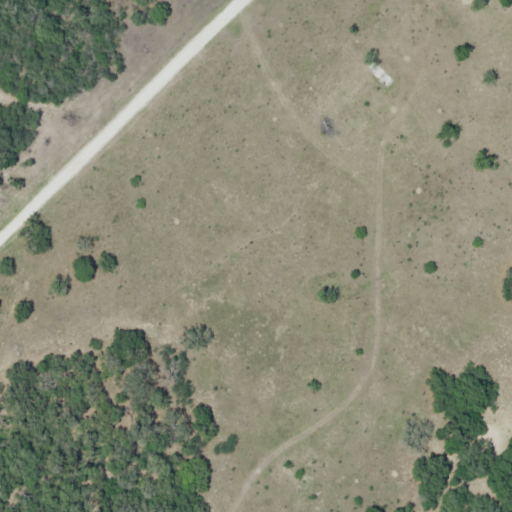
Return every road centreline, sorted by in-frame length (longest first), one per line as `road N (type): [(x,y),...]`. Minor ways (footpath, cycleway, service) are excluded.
road 1 (track): [(236,511),(260,467),(357,393),(374,359),(379,155),(406,84),(406,0)]
road 2 (track): [(0,247),(249,0)]
